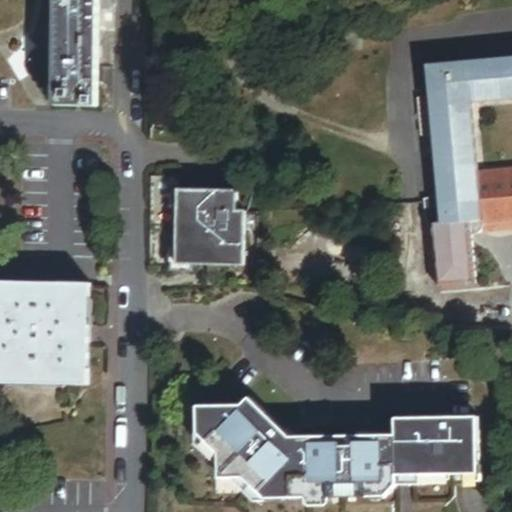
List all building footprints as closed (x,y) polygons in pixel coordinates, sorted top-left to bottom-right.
[(100,0),(58,0),(57,106),(98,107),(100,0)] [(175,63),(165,57),(157,63),(157,73),(165,78),(174,72),(175,63)] [(511,58),(426,66),(429,96),(416,97),(419,135),(432,134),(438,198),(422,200),(424,227),(430,226),(434,287),(473,284),(468,223),(479,222),(511,218),(511,58)] [(179,266),(179,264),(238,265),(239,191),(181,190),(181,177),(153,177),(152,211),(151,266),(179,266)] [(511,218),(479,222),(480,231),(511,228),(511,218)] [(0,285),(0,384),(69,385),(91,386),(91,345),(87,345),(88,330),(92,330),(92,302),(92,287),(0,285)] [(244,407),(199,408),(200,436),(222,455),(222,482),(248,481),(267,501),(308,500),(333,500),(384,499),(384,489),(393,478),(399,478),(481,476),(480,418),(397,420),(397,436),(292,439),(252,399),(244,407)]
